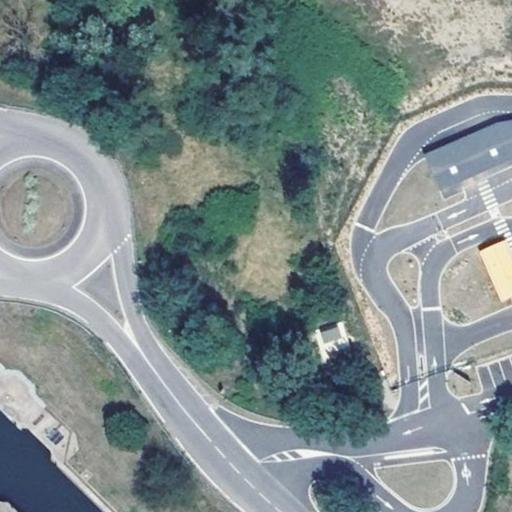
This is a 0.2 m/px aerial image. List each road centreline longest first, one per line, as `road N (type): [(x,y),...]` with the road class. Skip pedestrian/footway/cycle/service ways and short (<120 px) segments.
road 1 (tertiary): [(227,466),(132,343)]
road 2 (tertiary): [(103,225),(93,175),(74,154),(18,142)]
road 3 (tertiary): [(132,343),(103,225)]
